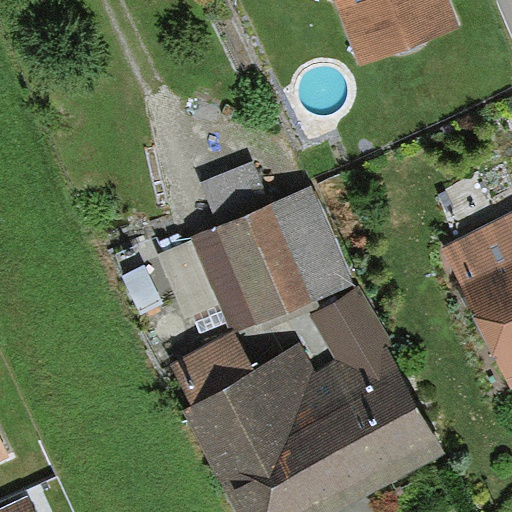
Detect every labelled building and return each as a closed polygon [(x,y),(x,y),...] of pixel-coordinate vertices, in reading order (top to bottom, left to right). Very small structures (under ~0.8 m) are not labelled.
[(337,0),(359,57),(461,19),(453,0),(337,0)] [(265,326),(324,302),(320,292),(354,279),(313,178),(269,195),(255,158),(204,178),(220,218),(258,312),(257,314),(260,313),(265,326)] [(511,207),(444,241),(511,379),(511,207)] [(258,312),(220,218),(191,230),(192,233),(159,247),(186,313),(221,299),(231,323),(258,312)] [(164,299),(145,260),(123,270),(142,309),(164,299)] [(249,511),(318,511),(445,445),(390,341),(393,339),(363,284),(322,304),(347,349),(317,364),(302,336),(253,362),(233,325),(174,356),(193,391),(187,395),(249,511)] [(0,460),(15,453),(0,419),(0,460)] [(0,511),(41,511),(31,487),(0,501),(0,511)]
